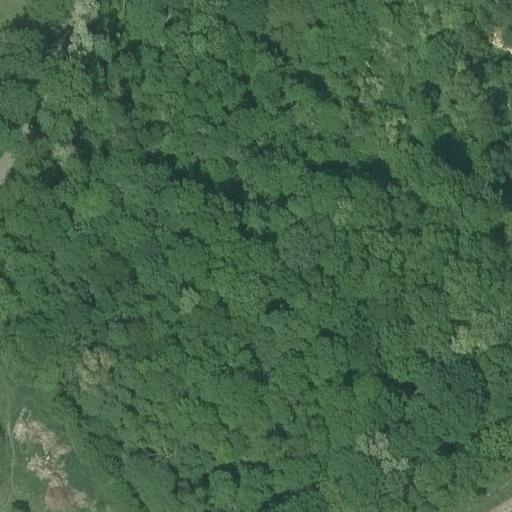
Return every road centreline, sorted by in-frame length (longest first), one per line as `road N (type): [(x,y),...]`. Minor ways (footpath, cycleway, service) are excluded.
road 1 (track): [(0,293),(147,511)]
road 2 (unclassified): [(0,169),(72,0)]
